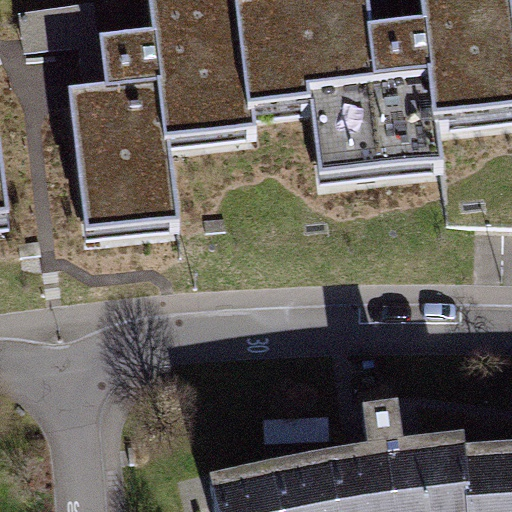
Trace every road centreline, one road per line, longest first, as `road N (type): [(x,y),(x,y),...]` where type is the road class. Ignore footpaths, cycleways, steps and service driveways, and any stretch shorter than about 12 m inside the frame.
road 1 (residential): [(67,354),(264,335),(511,332)]
road 2 (residential): [(67,354),(81,511)]
